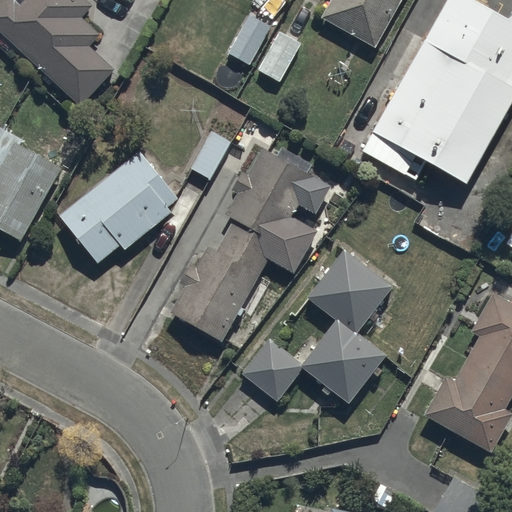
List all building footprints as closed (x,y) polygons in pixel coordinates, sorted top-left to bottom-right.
[(94,8),(85,0),(3,0),(0,4),(0,36),(83,109),(116,72),(89,49),(102,34),(84,19),(94,8)] [(331,0),(321,20),(376,49),(402,0),(331,0)] [(464,181),(511,96),(511,9),(509,8),(494,0),(439,0),(368,127),(464,181)] [(270,28),(250,18),(230,56),(251,66),(270,28)] [(300,45),(279,34),(257,72),(278,84),(300,45)] [(0,229),(23,243),(63,171),(20,147),(23,142),(0,129),(0,229)] [(233,142),(212,131),(191,173),(210,183),(233,142)] [(189,267),(179,285),(184,288),(169,317),(223,343),(267,262),(294,275),(317,235),(290,222),(297,207),(316,216),(329,188),(306,177),(311,166),(281,151),(277,159),(261,152),(249,176),(241,173),(231,194),(235,196),(225,218),(231,221),(214,255),(205,251),(195,271),(189,267)] [(86,195),(60,219),(99,267),(123,248),(127,253),(172,216),(169,211),(179,203),(140,155),(88,197),(86,195)] [(334,324),(302,366),(269,341),(242,376),(279,404),(302,373),(349,408),(386,360),(355,336),(391,290),(343,254),(306,303),(334,324)] [(452,384),(444,381),(423,418),(491,456),(511,416),(504,412),(511,397),(511,306),(491,295),(470,333),(478,337),(452,384)] [(392,511),(401,499),(377,485),(368,501),(387,511),(392,511)]
